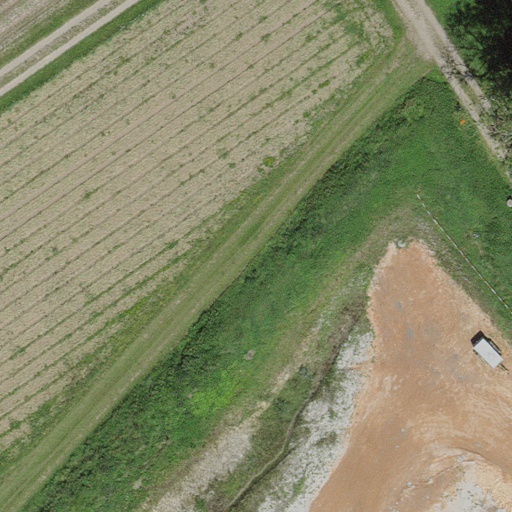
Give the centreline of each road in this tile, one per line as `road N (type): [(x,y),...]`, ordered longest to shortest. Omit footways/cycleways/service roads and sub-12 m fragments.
road 1 (track): [(511,148),(408,0)]
road 2 (track): [(0,83),(119,0)]
